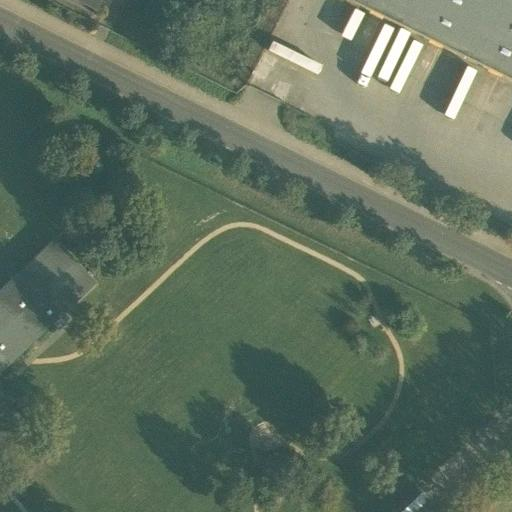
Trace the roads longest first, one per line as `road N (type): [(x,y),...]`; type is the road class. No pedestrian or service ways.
road 1 (residential): [(511,275),(0,20)]
road 2 (residential): [(511,429),(424,511)]
